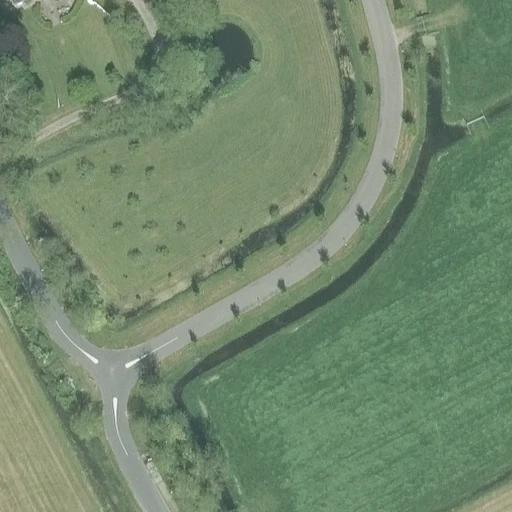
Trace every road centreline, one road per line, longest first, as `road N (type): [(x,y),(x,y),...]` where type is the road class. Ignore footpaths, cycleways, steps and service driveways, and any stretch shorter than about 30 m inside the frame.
road 1 (residential): [(109,376),(306,264),(358,207),(391,117),(390,66),(374,0)]
road 2 (tertiary): [(109,376),(58,326),(0,218)]
road 3 (tertiary): [(155,511),(116,430),(109,376)]
